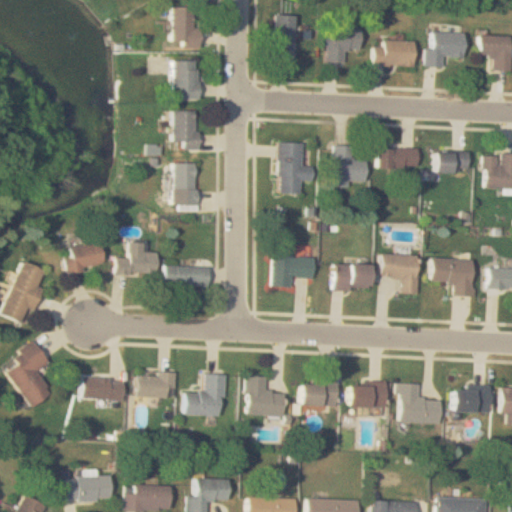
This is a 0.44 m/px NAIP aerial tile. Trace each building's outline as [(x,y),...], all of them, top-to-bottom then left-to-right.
[(195,6),(168,6),(168,47),(195,47),(195,6)] [(292,15),(271,15),(271,59),(292,59),(292,15)] [(357,27),(325,27),(324,61),(342,62),(342,49),(357,49),(357,27)] [(424,66),(439,67),(440,56),(461,57),(462,33),(425,31),(424,66)] [(475,56),(489,56),(489,71),(506,71),(506,35),(475,35),(475,56)] [(411,40),(378,40),(378,45),(370,45),(369,65),(410,66),(411,40)] [(193,60),(168,60),(168,99),(193,99),(193,60)] [(193,111),(169,111),(169,142),(179,142),(179,148),(193,148),(193,111)] [(309,166),(298,165),(299,142),(276,141),(275,193),(297,193),(298,179),(309,180),(309,166)] [(332,145),(331,185),(347,186),(348,181),(363,181),(364,159),(350,159),(350,145),(332,145)] [(374,168),(415,168),(415,147),(374,147),(374,168)] [(429,172),(465,172),(465,150),(429,150),(429,172)] [(511,187),(511,154),(480,154),(480,187),(511,187)] [(170,162),(170,204),(192,204),(192,162),(170,162)] [(152,252),(140,252),(140,242),(124,242),(124,257),(110,257),(110,273),(152,273),(152,252)] [(61,258),(61,269),(97,269),(97,244),(66,244),(66,258),(61,258)] [(287,287),(287,276),(309,277),(309,256),(289,256),(289,246),(269,246),(268,287),(287,287)] [(376,277),(397,277),(396,293),(413,293),(414,254),(377,253),(376,277)] [(469,258),(427,257),(426,281),(448,282),(447,295),(469,295),(469,258)] [(0,316),(21,324),(41,270),(17,261),(0,304),(0,316)] [(328,289),(365,289),(365,263),(328,263),(328,289)] [(204,266),(160,266),(160,287),(204,287),(204,266)] [(511,266),(483,266),(483,287),(510,288),(510,298),(511,298),(511,266)] [(47,392),(33,372),(44,363),(30,343),(0,365),(0,369),(27,407),(47,392)] [(171,397),(171,373),(132,373),(132,397),(171,397)] [(180,413),(219,415),(221,374),(201,373),(200,392),(181,391),(180,413)] [(278,415),(278,391),(261,391),(261,375),(242,375),(242,415),(278,415)] [(119,377),(77,377),(77,398),(119,398),(119,377)] [(332,405),(332,378),(315,378),(315,383),(295,383),(295,405),(332,405)] [(380,382),(343,382),(343,406),(380,406),(380,382)] [(435,398),(414,398),(414,382),(393,382),(393,421),(435,421),(435,398)] [(447,386),(447,412),(486,412),(486,386),(447,386)] [(511,423),(511,386),(497,386),(496,413),(503,413),(503,423),(511,423)] [(58,500),(106,499),(106,475),(58,476),(58,500)] [(183,496),(182,511),(201,511),(202,499),(224,500),(224,478),(190,477),(190,496),(183,496)] [(119,511),(165,511),(165,485),(128,485),(128,492),(119,492),(119,511)] [(34,511),(38,505),(20,496),(11,511),(34,511)] [(289,511),(289,497),(242,497),(242,511),(289,511)] [(301,511),(352,511),(352,498),(301,498),(301,511)] [(409,511),(409,501),(363,500),(363,511),(409,511)]
